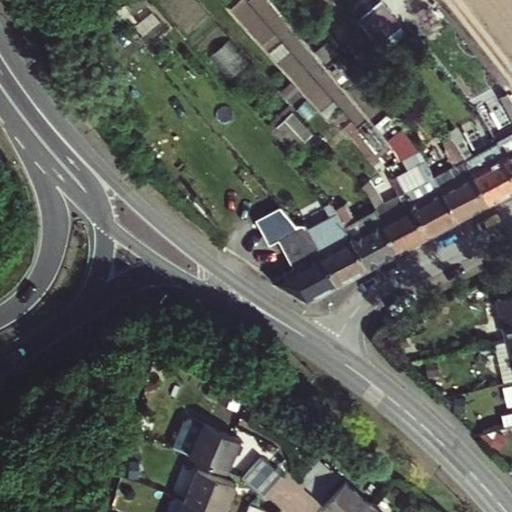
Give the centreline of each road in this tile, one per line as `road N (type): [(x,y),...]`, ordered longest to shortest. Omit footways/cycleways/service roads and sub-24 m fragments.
road 1 (tertiary): [(327,351),(150,216),(37,97)]
road 2 (tertiary): [(503,511),(439,441),(327,351)]
road 3 (residential): [(327,351),(373,292),(511,217)]
road 4 (trunk): [(22,132),(55,200),(58,241),(44,277),(0,319)]
road 5 (tertiary): [(172,271),(327,351)]
road 6 (trunk): [(102,220),(98,196),(37,97)]
road 7 (trunk): [(61,330),(118,292),(172,271)]
road 8 (trunk): [(61,330),(96,278),(102,220)]
